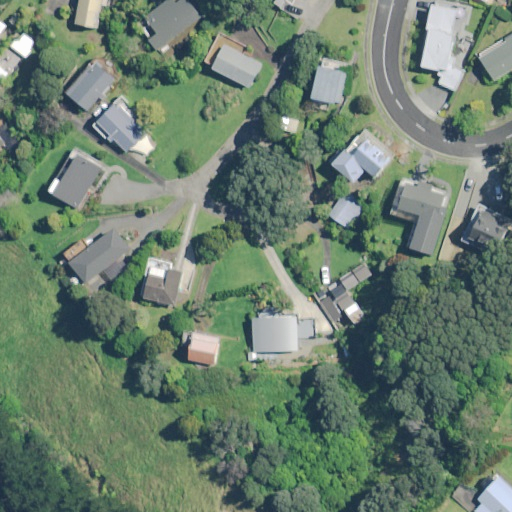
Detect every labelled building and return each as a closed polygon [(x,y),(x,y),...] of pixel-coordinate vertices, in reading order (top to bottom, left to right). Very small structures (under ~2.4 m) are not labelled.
[(77,25),(98,29),(101,8),(110,9),(111,0),(76,0),(76,6),(80,7),(77,25)] [(145,34),(158,52),(163,58),(174,49),(169,43),(202,19),(188,0),(173,0),(148,19),(155,27),(145,34)] [(455,34),(461,8),(435,3),(421,68),(450,75),(459,34),(455,34)] [(304,13),(290,4),(286,12),(299,20),(304,13)] [(21,33),(0,57),(17,72),(38,48),(21,33)] [(222,34),(218,42),(206,65),(251,89),(263,66),(244,55),(248,48),(222,34)] [(511,35),(479,55),(495,83),(511,73),(511,35)] [(118,79),(95,61),(68,94),(91,113),(118,79)] [(0,64),(0,78),(4,82),(11,75),(0,64)] [(346,74),(321,67),(313,98),(337,105),(346,74)] [(97,122),(128,155),(134,150),(143,159),(156,146),(139,128),(143,123),(121,100),(97,122)] [(245,118),(230,104),(206,128),(221,142),(245,118)] [(24,146),(6,125),(0,117),(0,149),(5,146),(13,155),(24,146)] [(354,186),(367,173),(375,180),(397,157),(387,147),(365,127),(331,164),(354,186)] [(106,170),(83,155),(58,194),(81,209),(106,170)] [(416,222),(415,225),(409,248),(435,256),(449,209),(444,207),(449,190),(435,186),(422,182),(421,185),(403,180),(392,215),(416,222)] [(365,206),(345,193),(330,217),(350,230),(365,206)] [(511,223),(511,217),(485,204),(477,220),(473,218),(462,241),(496,257),(511,223)] [(118,229),(72,263),(88,285),(135,250),(118,229)] [(174,270),(176,264),(150,257),(140,298),(179,308),(188,273),(174,270)] [(369,275),(360,265),(354,270),(363,281),(369,275)] [(335,323),(345,318),(351,329),(368,319),(350,286),(342,291),(323,301),(335,323)] [(303,320),(303,317),(253,318),(254,353),(300,352),(300,341),(318,340),(318,320),(303,320)] [(188,333),(185,349),(190,350),(188,362),(216,367),(221,338),(188,333)] [(511,511),(511,488),(501,477),(478,501),(481,504),(473,511),(511,511)]
